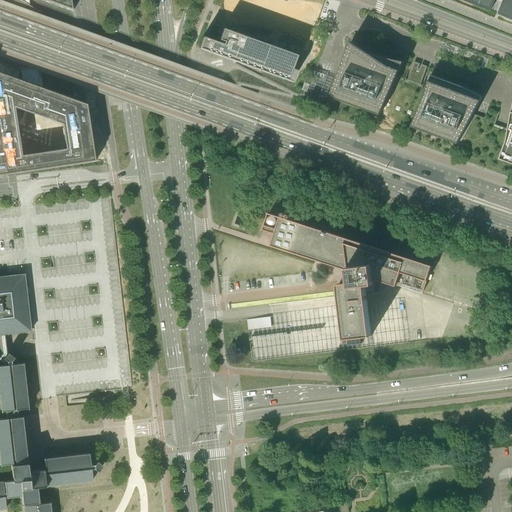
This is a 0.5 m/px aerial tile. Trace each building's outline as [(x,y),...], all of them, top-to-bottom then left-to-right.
[(8,66),(12,67),(15,68),(19,69),(22,68),(24,80),(41,87),(37,65),(41,62),(42,61),(44,59),(45,56),(47,52),(49,47),(49,44),(49,39),(48,34),(47,28),(46,26),(45,23),(42,19),(40,16),(38,14),(35,11),(32,7),(28,5),(27,0),(42,0),(50,3),(53,4),(56,5),(60,6),(70,10),(73,11),(72,3),(71,0),(0,0),(0,62),(1,63),(5,65),(8,66)] [(464,0),(491,10),(494,0),(464,0)] [(511,18),(511,0),(505,0),(500,14),(511,18)] [(198,48),(213,54),(292,82),(296,70),(291,69),(296,55),(222,28),(217,42),(203,37),(198,48)] [(380,115),(397,77),(404,62),(371,54),(351,42),(332,93),(338,99),(380,115)] [(70,97),(67,96),(64,95),(46,89),(43,88),(41,87),(24,80),(19,78),(16,77),(9,75),(0,71),(0,175),(7,175),(10,174),(21,173),(24,172),(35,170),(39,170),(50,168),(53,168),(64,166),(67,166),(78,164),(82,164),(92,162),(96,161),(95,158),(91,133),(91,129),(88,111),(87,103),(84,102),(74,98),(70,97)] [(458,144),(474,115),(483,97),(462,87),(431,75),(425,96),(412,126),(458,144)] [(500,159),(511,163),(511,114),(507,141),(500,159)] [(290,209),(291,200),(284,199),(283,208),(290,209)] [(372,336),(367,293),(379,291),(382,281),(396,286),(398,283),(424,291),(432,266),(305,225),(269,213),(263,230),(275,233),(271,246),(296,254),(343,269),(345,283),(339,284),(345,339),(372,336)] [(234,224),(243,227),(246,219),(237,216),(234,224)] [(51,511),(50,502),(39,504),(39,502),(38,491),(37,491),(37,487),(46,486),(46,485),(47,485),(47,486),(54,485),(92,481),(91,469),(95,469),(98,472),(103,466),(96,461),(94,464),(94,465),(90,465),(89,453),(44,459),(45,470),(44,470),(32,471),(32,472),(28,472),(27,463),(26,463),(26,462),(27,462),(22,417),(18,417),(18,410),(29,409),(23,363),(12,364),(11,361),(12,361),(14,357),(8,353),(7,354),(5,335),(32,332),(25,272),(0,275),(0,335),(3,354),(0,357),(0,359),(4,362),(4,365),(0,365),(0,404),(1,412),(5,411),(5,418),(0,418),(0,464),(11,464),(11,465),(10,465),(12,477),(13,480),(4,481),(4,482),(3,482),(3,481),(0,481),(0,509),(6,509),(5,498),(6,497),(6,498),(18,497),(18,496),(21,496),(22,505),(21,505),(22,506),(23,506),(23,511),(51,511)] [(248,319),(249,329),(273,327),(271,316),(248,319)] [(253,360),(320,352),(317,328),(250,336),(253,360)]
